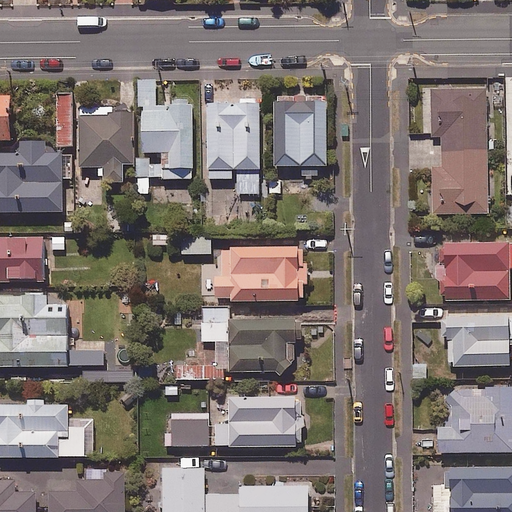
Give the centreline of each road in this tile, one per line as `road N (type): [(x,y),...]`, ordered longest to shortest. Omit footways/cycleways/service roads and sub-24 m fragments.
road 1 (residential): [(369,40),(375,511)]
road 2 (residential): [(369,40),(0,42)]
road 3 (residential): [(511,38),(369,40)]
